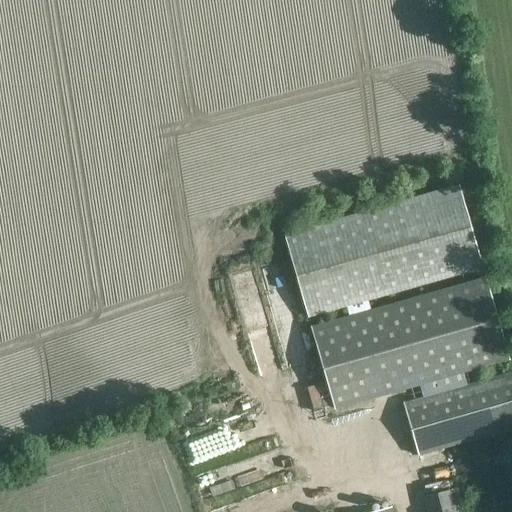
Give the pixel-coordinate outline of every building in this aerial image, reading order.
[(310,328),(333,410),(508,359),(485,277),(369,311),(366,300),(482,267),(458,185),(283,235),(307,317),(346,306),(349,316),(310,328)] [(269,266),(253,267),(254,285),(269,284),(269,266)] [(511,429),(511,372),(403,404),(418,456),(511,429)] [(256,414),(260,429),(287,422),(282,403),(269,406),(270,410),(256,414)] [(200,432),(204,460),(229,457),(227,442),(220,443),(218,430),(200,432)] [(285,436),(228,451),(231,462),(287,446),(285,436)] [(270,482),(222,492),(226,510),(274,500),(270,482)] [(427,511),(462,511),(457,489),(424,497),(427,511)]
